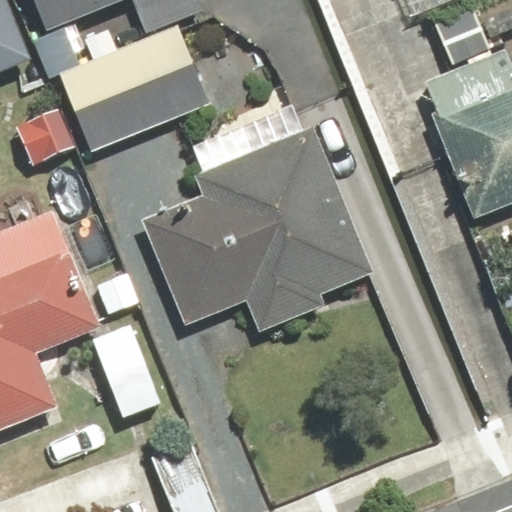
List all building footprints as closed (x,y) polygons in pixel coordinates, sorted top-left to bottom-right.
[(7,0),(0,0),(0,64),(30,53),(7,0)] [(214,0),(49,0),(58,21),(112,0),(150,0),(160,23),(215,1),(214,0)] [(421,0),(424,8),(445,0),(421,0)] [(74,64),(104,138),(223,90),(194,16),(74,64)] [(511,42),(434,72),(486,207),(511,197),(511,42)] [(57,106),(13,124),(33,171),(77,153),(57,106)] [(213,183),(154,207),(199,315),(260,290),(273,322),(340,295),(335,282),(388,260),(326,112),(204,162),(213,183)] [(0,230),(0,419),(76,392),(51,324),(106,303),(69,205),(0,230)] [(214,511),(188,444),(145,460),(165,511),(214,511)]
